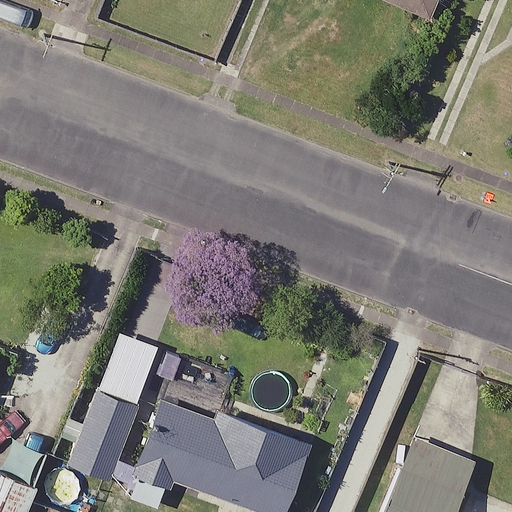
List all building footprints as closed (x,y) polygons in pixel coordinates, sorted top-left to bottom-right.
[(388,0),(387,3),(432,22),(440,0),(388,0)] [(0,371),(4,361),(0,359),(0,511),(20,511),(30,487),(0,474),(0,461),(15,424),(0,417),(0,371)] [(291,511),(320,436),(175,381),(132,495),(164,508),(175,480),(258,511),(291,511)] [(146,402),(102,384),(68,464),(112,483),(146,402)] [(487,511),(466,503),(480,470),(417,444),(388,511),(487,511)]
